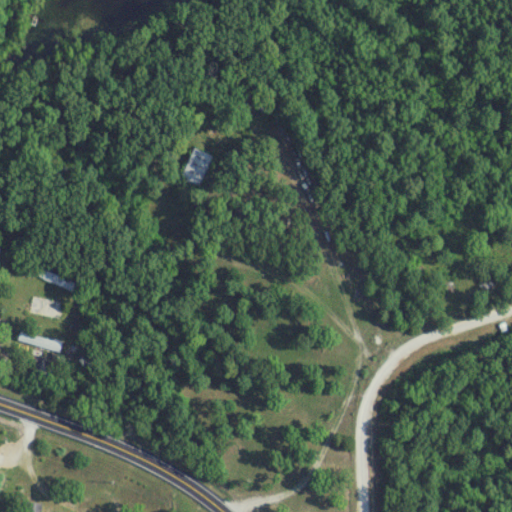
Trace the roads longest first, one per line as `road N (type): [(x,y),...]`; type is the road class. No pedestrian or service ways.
road 1 (residential): [(359,511),(362,413),(379,376),(414,344),(511,309)]
road 2 (residential): [(379,376),(274,132)]
road 3 (secondary): [(229,511),(153,461),(0,404)]
